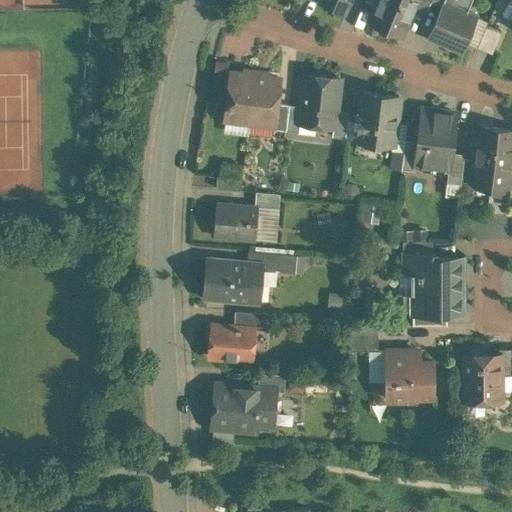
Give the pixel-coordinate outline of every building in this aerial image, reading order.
[(329,0),(328,3),(345,10),(349,0),(329,0)] [(378,0),(376,5),(370,21),(403,35),(415,6),(417,0),(378,0)] [(417,0),(415,6),(427,10),(431,0),(417,0)] [(468,9),(445,0),(444,0),(442,5),(428,38),(462,52),(478,14),(468,9)] [(472,0),(445,0),(468,9),(472,0)] [(487,23),(477,46),(492,52),(502,30),(487,23)] [(256,74),(231,71),(225,117),(250,120),(256,74)] [(341,77),(305,73),(301,105),(299,121),(300,121),(333,125),(335,125),(337,109),(341,77)] [(280,77),(256,74),(250,120),(274,123),(275,123),(277,102),(280,77)] [(399,94),(363,90),(357,139),(393,143),(399,94)] [(289,103),(277,102),(275,123),(274,123),(273,128),(286,129),(289,103)] [(301,105),(289,103),(286,129),(299,131),(300,121),(299,121),(301,105)] [(457,112),(422,107),(418,140),(415,163),(416,163),(449,167),(450,167),(452,151),(457,112)] [(349,111),(337,109),(335,125),(333,125),(332,135),(345,137),(349,111)] [(511,162),(511,128),(480,124),(476,159),(473,180),(474,180),(509,184),(511,162)] [(418,140),(406,139),(402,168),(415,170),(416,163),(415,163),(418,140)] [(465,153),(452,151),(450,167),(449,167),(448,181),(460,183),(464,157),(465,153)] [(464,157),(460,183),(459,189),(473,191),(474,180),(473,180),(476,159),(464,157)] [(242,177),(217,174),(216,186),(241,189),(242,177)] [(280,192),(256,190),(255,205),(258,205),(279,207),(280,192)] [(255,205),(217,202),(214,234),(255,238),(258,205),(255,205)] [(379,206),(368,204),(366,216),(377,218),(379,206)] [(432,240),(403,240),(403,252),(432,252),(432,240)] [(297,253),(248,249),(247,261),(262,263),(262,267),(296,269),(297,253)] [(432,252),(403,252),(403,273),(420,273),(420,292),(414,292),(414,293),(414,312),(447,312),(463,311),(463,256),(436,256),(436,252),(432,252)] [(247,261),(212,258),(209,294),(259,298),(262,267),(262,263),(247,261)] [(420,273),(403,273),(399,273),(399,293),(414,293),(414,292),(420,292),(420,273)] [(267,311),(235,308),(234,324),(255,326),(255,327),(266,328),(267,311)] [(447,323),(447,312),(414,312),(413,312),(413,324),(447,323)] [(234,324),(212,322),(209,354),(252,358),(255,327),(255,326),(234,324)] [(378,324),(350,324),(350,349),(378,349),(378,324)] [(511,373),(511,347),(500,347),(500,353),(501,353),(501,373),(511,373)] [(411,348),(387,348),(388,397),(411,397),(411,393),(433,393),(433,359),(411,359),(411,348)] [(500,353),(465,353),(465,397),(501,397),(501,373),(501,353),(500,353)] [(286,373),(260,371),(258,386),(276,387),(276,389),(284,390),(286,373)] [(258,386),(217,382),(212,425),(256,428),(257,420),(272,422),(274,410),(280,407),(281,397),(275,393),(276,389),(276,387),(258,386)]
